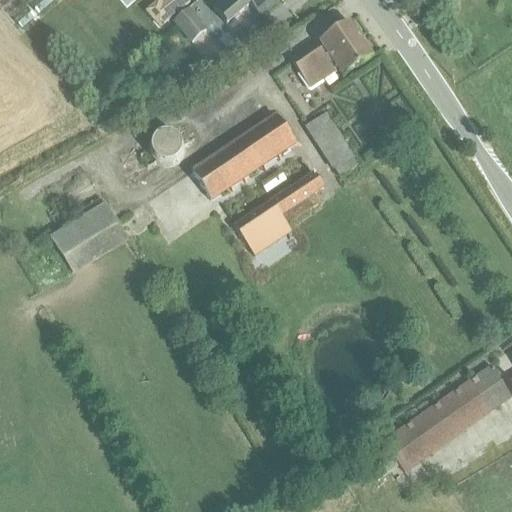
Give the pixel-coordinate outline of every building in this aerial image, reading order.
[(32,0),(41,10),(53,0),(32,0)] [(224,0),(212,10),(228,28),(251,8),(259,17),(278,0),(224,0)] [(189,11),(172,25),(191,46),(207,31),(189,11)] [(316,46),(291,63),(310,91),(337,73),(341,79),(372,58),(349,24),(319,44),(328,57),(325,60),(316,46)] [(327,116),(305,130),(333,173),(335,172),(339,180),(358,168),(353,160),(355,159),(327,116)] [(296,148),(275,117),(190,173),(212,205),(296,148)] [(177,156),(178,149),(177,144),(174,139),(172,136),(168,134),(163,133),(156,134),(151,138),(148,143),(147,149),(147,154),(150,159),(155,163),(161,165),(166,165),(170,163),(173,161),(175,159),(177,156)] [(314,175),(232,227),(253,259),(292,235),(287,227),(319,207),(313,197),(324,190),(314,175)] [(105,206),(50,240),(73,278),(128,243),(105,206)] [(404,476),(511,401),(489,369),(381,444),(390,456),(371,470),(378,480),(398,467),(404,476)] [(511,511),(511,437),(469,464),(499,511),(511,511)]
